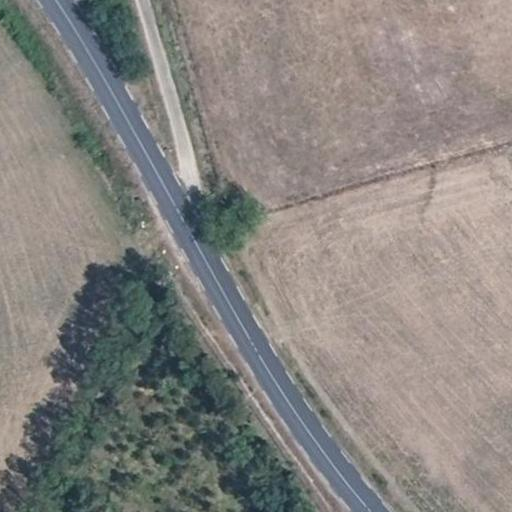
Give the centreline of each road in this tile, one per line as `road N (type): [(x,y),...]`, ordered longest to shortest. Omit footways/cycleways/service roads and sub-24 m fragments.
road 1 (tertiary): [(368,511),(271,375),(56,0)]
road 2 (track): [(143,0),(188,167),(190,227)]
